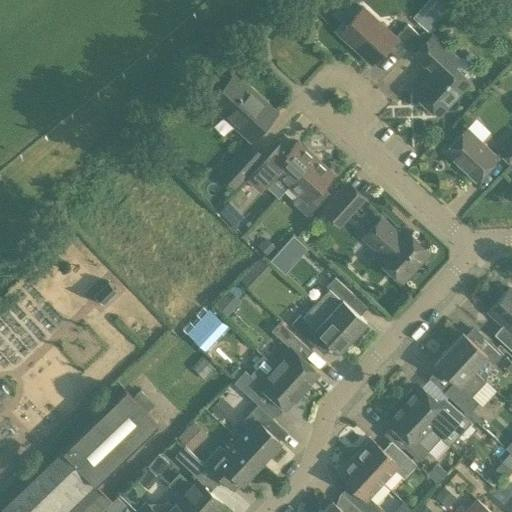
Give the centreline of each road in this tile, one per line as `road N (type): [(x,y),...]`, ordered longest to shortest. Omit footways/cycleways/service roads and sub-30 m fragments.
road 1 (residential): [(473,249),(328,407),(310,467),(269,511)]
road 2 (track): [(0,497),(173,333)]
road 3 (residential): [(473,249),(346,133)]
road 4 (residential): [(346,133),(306,97),(327,74),(340,75),(373,104)]
